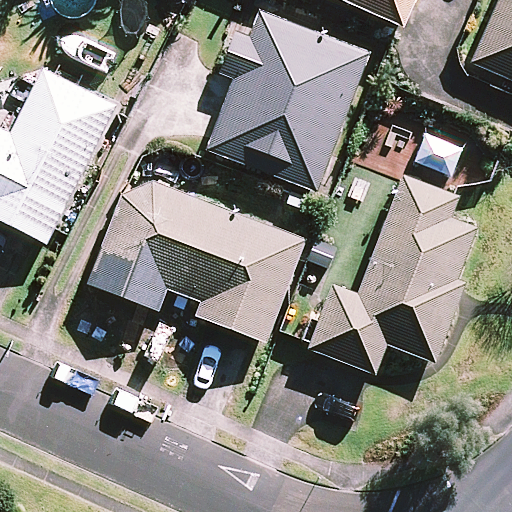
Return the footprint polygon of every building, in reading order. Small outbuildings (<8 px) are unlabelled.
[(278,0),(312,15),(319,0),(338,0),(401,28),(413,0),(278,0)] [(511,0),(499,0),(471,65),(511,82),(511,0)] [(368,55),(259,14),(251,38),(235,32),(219,76),(233,81),(206,152),(316,194),(368,55)] [(117,107),(43,71),(10,137),(0,132),(0,221),(48,246),(117,107)] [(394,171),(352,151),(319,220),(351,235),(369,195),(380,200),(394,171)] [(305,243),(132,175),(96,267),(198,308),(195,316),(265,343),(305,243)] [(455,199),(403,178),(358,297),(332,287),(307,350),(374,376),(386,345),(431,363),(460,288),(453,285),(474,231),(447,221),(455,199)]
